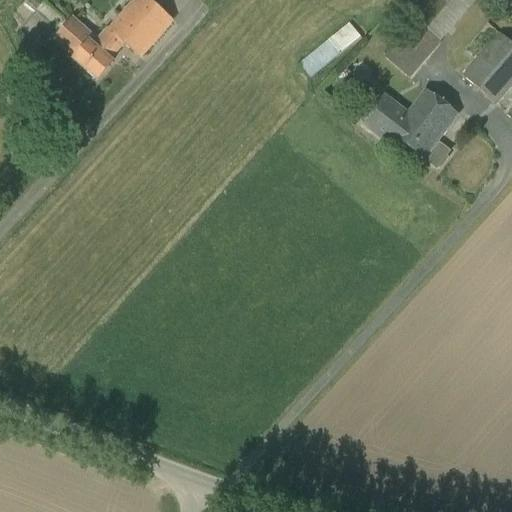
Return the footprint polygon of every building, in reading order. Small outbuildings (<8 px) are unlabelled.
[(72,18),(51,42),(97,82),(114,62),(110,59),(122,46),(138,60),(172,22),(147,0),(135,0),(108,31),(107,30),(98,39),(94,35),(93,36),(72,18)] [(384,61),(411,83),(447,38),(477,0),(404,0),(399,6),(415,23),(402,40),(384,61)] [(360,39),(348,23),(299,65),(310,80),(360,39)] [(511,87),(511,45),(501,35),(463,78),(496,106),(511,87)] [(437,169),(438,170),(451,154),(437,143),(457,116),(424,91),(408,113),(384,95),(362,125),(389,145),(393,139),(435,171),(437,169)]
